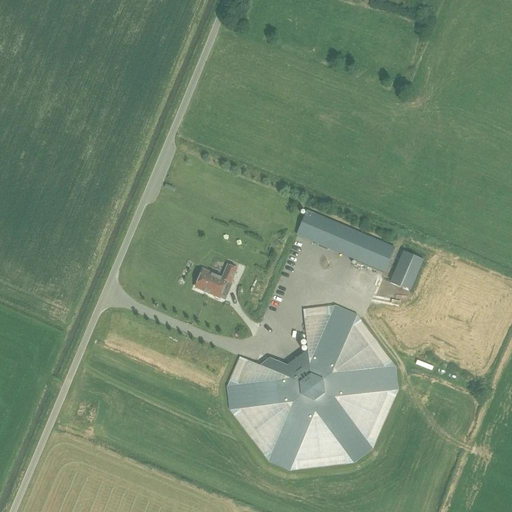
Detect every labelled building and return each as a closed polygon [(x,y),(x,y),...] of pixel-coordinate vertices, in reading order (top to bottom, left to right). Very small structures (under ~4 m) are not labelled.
[(296,234),(384,271),(394,248),(307,210),(296,234)] [(226,280),(231,282),(236,269),(227,265),(221,277),(203,270),(196,287),(218,297),(226,280)] [(301,265),(297,278),(304,280),(308,268),(301,265)] [(377,300),(379,295),(357,285),(354,290),(377,300)] [(399,389),(396,364),(357,312),(334,303),(302,307),(307,349),(286,365),(272,359),(264,366),(238,355),(226,385),(228,409),(266,461),(289,471),(354,464),(373,449),(399,389)]
